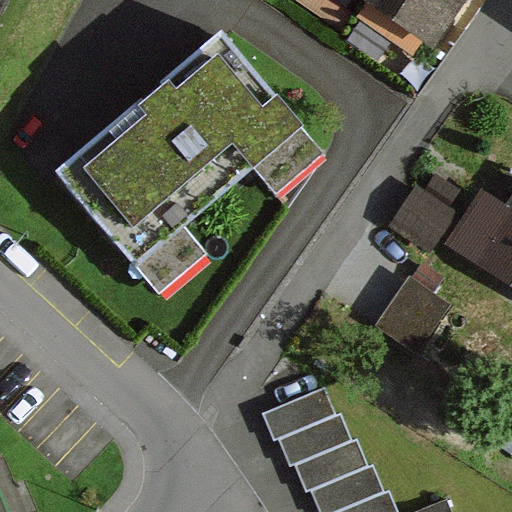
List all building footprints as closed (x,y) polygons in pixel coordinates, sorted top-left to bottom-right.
[(387,0),(343,0),(376,20),(387,0)] [(468,0),(387,0),(376,20),(434,55),(468,0)] [(318,162),(214,41),(55,177),(158,298),(202,260),(178,233),(252,170),(275,198),(318,162)] [(413,186),(403,228),(449,239),(459,197),(413,186)] [(483,201),(446,253),(511,299),(511,210),(507,218),(483,201)] [(379,323),(420,351),(455,301),(414,273),(379,323)] [(460,511),(455,497),(411,511),(389,511),(344,383),(278,405),(315,511),(460,511)]
